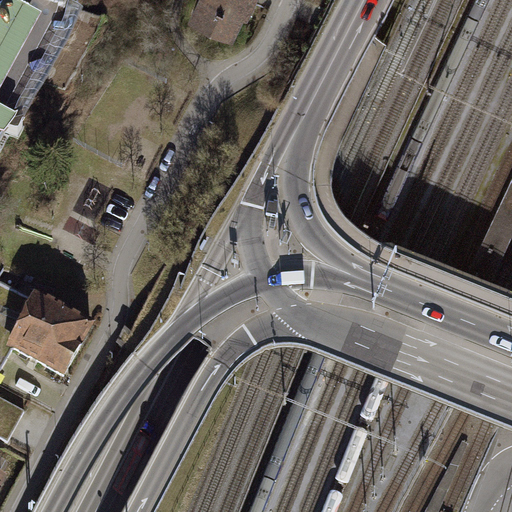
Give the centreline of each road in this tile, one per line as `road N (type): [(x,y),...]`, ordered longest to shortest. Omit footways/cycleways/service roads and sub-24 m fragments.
road 1 (residential): [(17,511),(112,337),(129,254),(207,102),(266,51),(293,0)]
road 2 (trunk): [(98,511),(361,0)]
road 3 (trunk): [(268,281),(229,294),(174,337),(128,392),(54,511)]
road 4 (trunk): [(139,511),(235,347),(262,330),(317,319)]
road 5 (trunk): [(317,319),(511,398)]
road 6 (trunk): [(363,278),(305,218),(294,139)]
road 7 (trunk): [(511,340),(363,278)]
road 8 (trunk): [(294,139),(252,204),(255,250),(268,281)]
road 9 (trunk): [(365,0),(294,139)]
